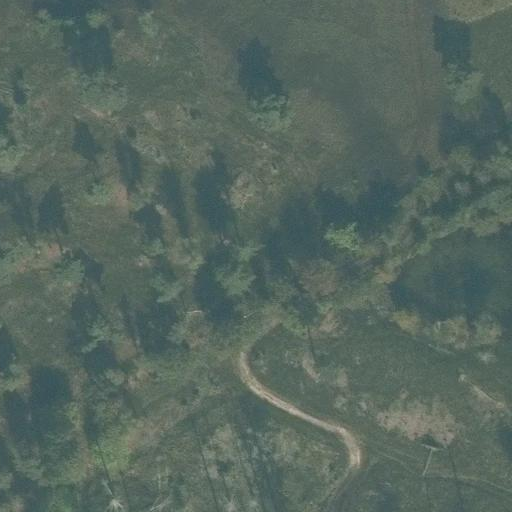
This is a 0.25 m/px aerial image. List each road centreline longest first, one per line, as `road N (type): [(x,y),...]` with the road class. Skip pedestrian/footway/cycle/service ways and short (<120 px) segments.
road 1 (track): [(511,169),(419,209),(398,251),(228,366),(284,416),(362,455),(340,511)]
road 2 (track): [(362,455),(507,511)]
